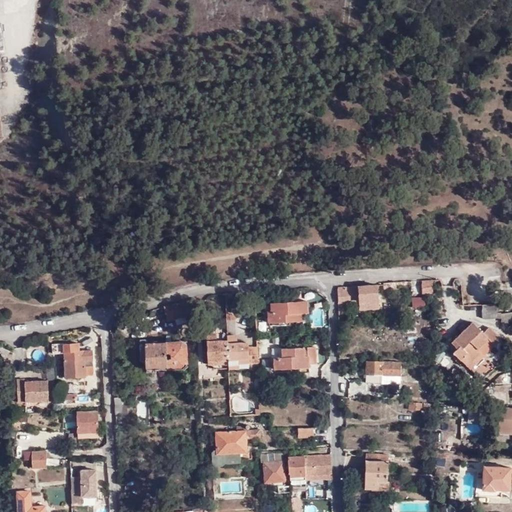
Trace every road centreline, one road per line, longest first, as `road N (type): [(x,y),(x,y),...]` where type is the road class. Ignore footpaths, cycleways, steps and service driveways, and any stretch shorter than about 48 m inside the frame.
road 1 (residential): [(334,277),(339,511)]
road 2 (residential): [(334,277),(197,290),(107,314)]
road 3 (residential): [(115,511),(107,314)]
road 4 (residential): [(486,268),(334,277)]
